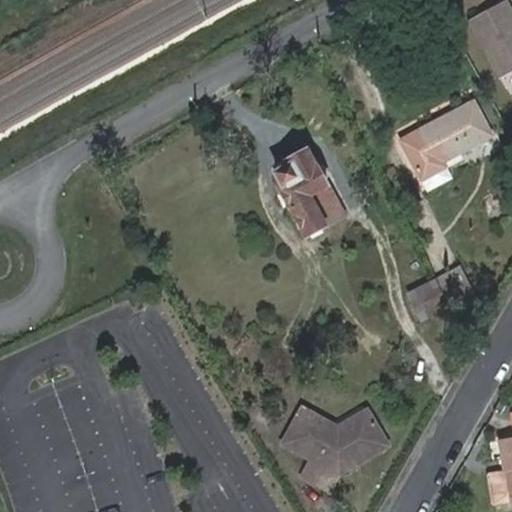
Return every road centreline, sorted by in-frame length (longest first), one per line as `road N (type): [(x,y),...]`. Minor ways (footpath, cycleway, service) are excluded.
road 1 (unclassified): [(19,213),(29,190),(69,158),(367,0)]
road 2 (residential): [(408,511),(511,332)]
